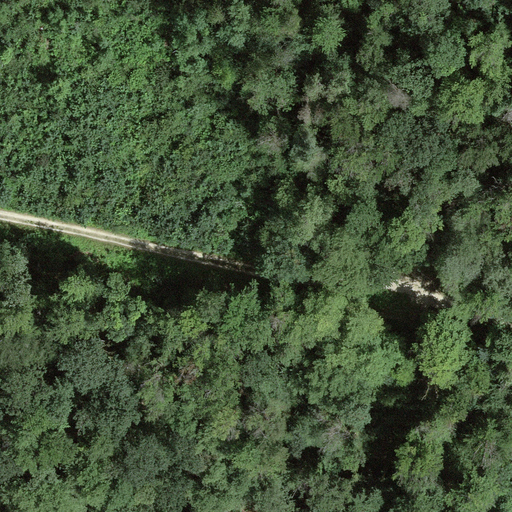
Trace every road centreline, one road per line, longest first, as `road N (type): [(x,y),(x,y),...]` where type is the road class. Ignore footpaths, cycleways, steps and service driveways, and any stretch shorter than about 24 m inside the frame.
road 1 (track): [(445,301),(411,321),(321,320),(147,403),(0,459)]
road 2 (track): [(0,218),(301,280),(411,282),(445,301)]
